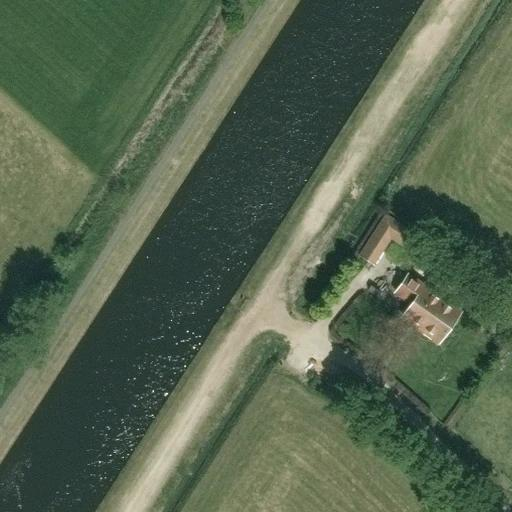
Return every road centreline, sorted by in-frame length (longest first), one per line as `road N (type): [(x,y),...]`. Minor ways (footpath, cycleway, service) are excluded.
road 1 (track): [(461,0),(132,511)]
road 2 (track): [(288,0),(0,445)]
road 3 (unclassified): [(503,511),(366,376),(259,315)]
